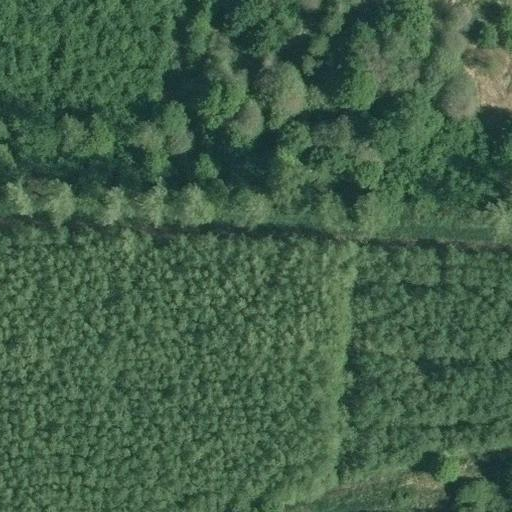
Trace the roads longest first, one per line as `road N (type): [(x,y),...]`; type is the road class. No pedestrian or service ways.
road 1 (track): [(511,236),(0,207)]
road 2 (track): [(314,511),(437,481),(436,511)]
